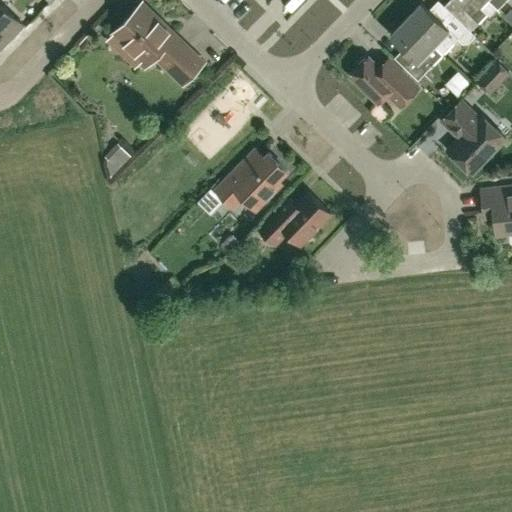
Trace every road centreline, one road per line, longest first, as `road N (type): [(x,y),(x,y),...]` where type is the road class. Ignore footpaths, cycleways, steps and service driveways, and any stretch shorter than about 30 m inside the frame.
road 1 (residential): [(392,186),(341,242),(338,263),(360,272),(453,256),(453,199),(429,174),(401,176)]
road 2 (residential): [(287,87),(392,186)]
road 3 (residential): [(0,94),(98,0)]
road 4 (residential): [(195,0),(287,87)]
road 5 (residential): [(287,87),(371,0)]
